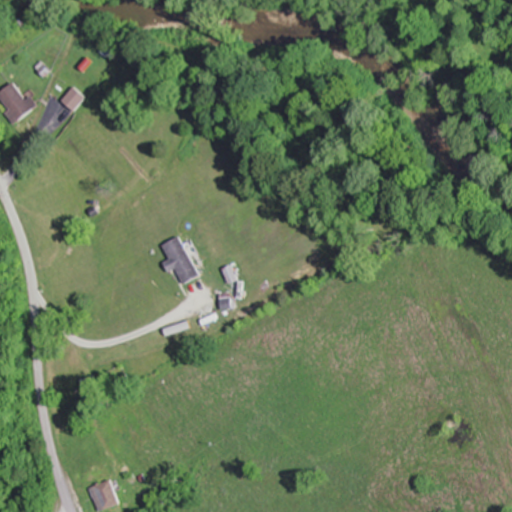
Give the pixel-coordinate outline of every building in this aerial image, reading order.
[(40,106),(33,96),(29,99),(17,82),(0,94),(0,95),(11,110),(6,113),(15,125),(40,106)] [(77,112),(89,99),(78,88),(65,101),(77,112)] [(179,268),(188,284),(204,274),(182,236),(166,245),(174,259),(167,263),(172,272),(179,268)] [(233,283),(241,281),(237,267),(229,270),(233,283)] [(86,394),(101,389),(97,375),(82,380),(86,394)] [(94,487),(102,511),(124,505),(117,480),(94,487)]
